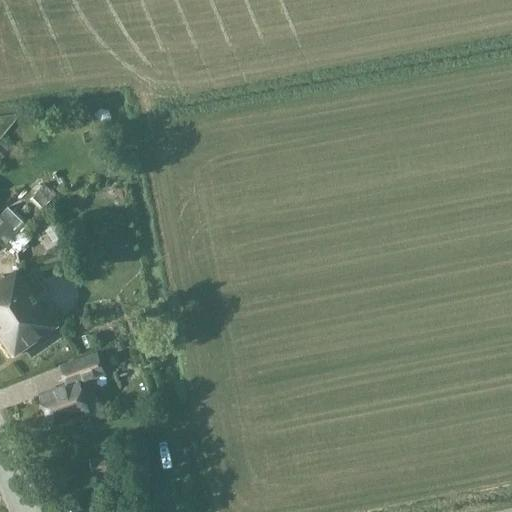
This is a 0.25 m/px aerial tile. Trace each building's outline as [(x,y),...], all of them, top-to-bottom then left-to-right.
[(94,115),(102,130),(113,127),(113,113),(94,115)] [(2,216),(0,217),(0,235),(9,244),(19,252),(31,239),(21,229),(26,224),(9,208),(2,216)] [(0,339),(12,357),(57,327),(20,273),(8,281),(5,277),(0,280),(0,339)] [(103,377),(95,358),(61,371),(67,387),(41,397),(53,427),(90,413),(79,386),(103,377)] [(92,477),(117,471),(112,453),(87,459),(92,477)]
